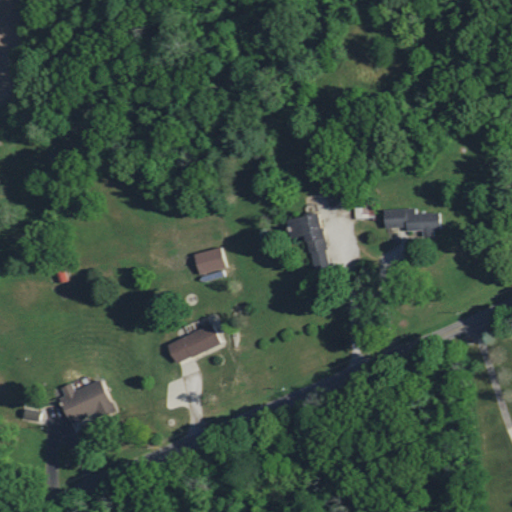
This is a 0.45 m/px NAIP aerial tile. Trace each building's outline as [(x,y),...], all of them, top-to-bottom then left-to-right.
[(388,228),(411,227),(411,232),(426,231),(427,237),(437,237),(436,231),(445,230),(444,213),(420,214),(420,209),(388,210),(388,228)] [(317,273),(334,270),(324,215),(292,220),(295,239),(310,236),(317,273)] [(204,274),(230,268),(226,248),(200,253),(204,274)] [(225,343),(216,324),(171,344),(180,364),(225,343)] [(75,425),(118,409),(108,380),(78,390),(76,384),(63,389),(75,425)]
